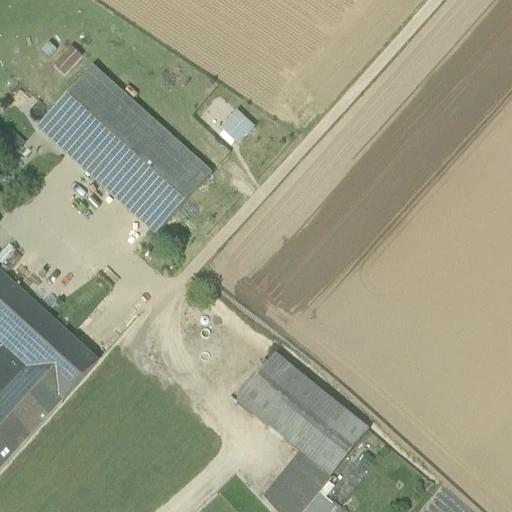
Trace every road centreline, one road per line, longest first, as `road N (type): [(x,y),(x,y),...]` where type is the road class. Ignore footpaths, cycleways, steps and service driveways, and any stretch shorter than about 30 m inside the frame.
road 1 (track): [(115,361),(435,0)]
road 2 (track): [(170,298),(0,217)]
